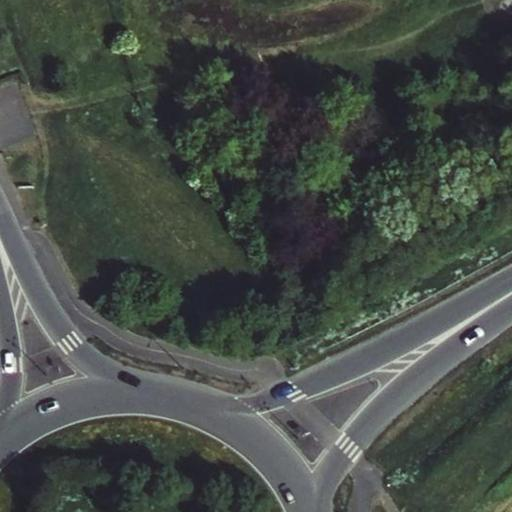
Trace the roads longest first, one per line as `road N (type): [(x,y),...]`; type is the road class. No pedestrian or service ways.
road 1 (trunk): [(511,280),(273,400),(203,409)]
road 2 (trunk): [(321,511),(334,471),(369,421),(511,304)]
road 3 (primary): [(180,401),(118,375),(75,345),(42,302),(0,218)]
road 4 (trunk): [(180,401),(82,400),(0,444)]
road 5 (trunk): [(309,511),(265,449),(203,409)]
road 6 (primary): [(0,291),(10,366),(0,426)]
